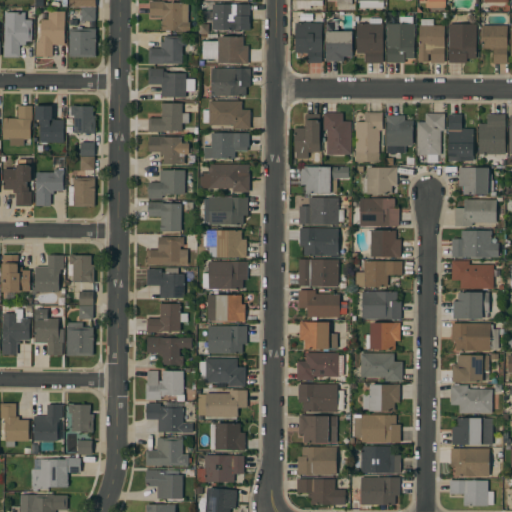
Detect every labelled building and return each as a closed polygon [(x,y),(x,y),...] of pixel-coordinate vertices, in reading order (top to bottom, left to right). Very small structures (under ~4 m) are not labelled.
[(322,0),(322,6),(310,5),(310,9),(296,8),(296,0),(322,0)] [(383,0),(383,8),(359,8),(359,0),(383,0)] [(444,0),(419,0),(419,8),(445,8),(444,0)] [(507,0),(507,2),(506,2),(506,6),(489,6),(489,12),(479,12),(479,2),(483,2),(483,0),(507,0)] [(149,1),(164,1),(164,3),(187,3),(187,22),(189,22),(189,31),(161,30),(161,16),(149,16),(149,1)] [(249,4),(249,18),(248,18),(248,21),(250,21),(249,30),(211,30),(212,4),(249,4)] [(81,7),(95,7),(95,21),(80,21),(81,7)] [(64,45),(53,45),(52,56),(47,56),(47,57),(42,57),(42,56),(35,56),(35,42),(38,42),(38,38),(40,39),(40,19),(48,19),(48,11),(64,11),(64,45)] [(24,12),(24,20),(31,20),(31,41),(25,41),(25,45),(19,45),(19,57),(3,57),(3,44),(4,44),(4,12),(24,12)] [(308,23),(308,17),(320,17),(320,23),(321,23),(321,63),(307,63),(307,53),(304,53),(304,58),(295,58),(295,53),(294,23),(308,23)] [(412,17),(412,24),(414,24),(414,59),(404,58),(404,63),(386,63),(386,24),(399,24),(399,17),(412,17)] [(381,18),(381,23),(383,23),(383,63),(364,63),(364,54),(356,54),(356,23),(368,23),(368,18),(381,18)] [(433,19),(433,25),(444,25),(444,63),(430,63),(430,54),(428,54),(428,62),(418,62),(418,25),(420,25),(420,19),(433,19)] [(338,21),(338,32),(352,31),(352,57),(343,57),(343,61),(325,61),(325,31),(326,31),(326,21),(338,21)] [(198,34),(199,24),(208,24),(208,34),(198,34)] [(448,24),(476,24),(476,58),(466,59),(466,63),(448,63),(448,24)] [(506,25),(506,64),(492,64),(492,49),(481,49),(481,25),(506,25)] [(95,28),(95,57),(68,56),(68,28),(95,28)] [(163,63),(163,64),(148,64),(148,48),(160,48),(160,42),(164,42),(164,35),(185,36),(185,45),(182,45),(182,64),(163,63)] [(218,36),(243,37),(243,46),(247,46),(247,63),(218,63),(218,59),(202,59),(202,41),(218,41),(218,36)] [(148,84),(148,68),(163,68),(163,71),(166,71),(166,73),(185,73),(185,79),(197,79),(197,91),(185,91),(185,97),(164,97),(164,87),(161,87),(161,84),(148,84)] [(250,68),(250,96),(210,95),(211,68),(250,68)] [(200,73),(209,73),(209,87),(200,87),(200,73)] [(241,101),(241,109),(250,110),(250,129),(232,129),(232,125),(208,125),(208,122),(202,122),(202,110),(208,110),(208,101),(241,101)] [(148,118),(161,118),(161,103),(181,103),(182,113),(188,113),(188,123),(181,123),(181,130),(172,131),(172,132),(169,132),(169,131),(163,131),(163,132),(148,132),(148,118)] [(32,105),(32,120),(30,120),(30,127),(32,127),(32,129),(30,129),(30,139),(23,139),(23,146),(9,146),(9,139),(2,139),(3,118),(17,118),(17,105),(32,105)] [(73,115),(70,115),(70,105),(75,105),(75,106),(92,106),(92,116),(95,116),(95,134),(90,134),(90,133),(73,133),(73,115)] [(52,106),(52,118),(53,118),(53,120),(63,120),(63,143),(39,143),(39,124),(38,124),(38,120),(35,120),(35,106),(52,106)] [(382,112),(382,130),(379,130),(378,162),(355,162),(355,157),(352,157),(352,151),(355,151),(355,121),(364,122),(364,112),(382,112)] [(351,155),(326,155),(326,130),(323,130),(323,113),(342,113),(342,121),(351,121),(351,155)] [(444,114),(444,131),(440,131),(440,155),(436,155),(436,162),(421,162),(421,155),(416,155),(416,122),(424,122),(425,113),(444,114)] [(319,152),(308,152),(308,158),(295,158),(295,152),(294,152),(294,128),(305,128),(305,114),(319,114),(319,152)] [(461,114),(461,129),(473,129),(473,161),(447,161),(448,114),(461,114)] [(505,114),(505,154),(478,154),(478,124),(486,124),(486,114),(505,114)] [(404,115),(404,120),(412,120),(413,146),(399,146),(399,156),(387,156),(387,146),(386,146),(385,115),(404,115)] [(249,133),(248,147),(247,147),(247,151),(234,151),(234,159),(203,158),(203,147),(204,147),(205,144),(202,144),(202,136),(210,136),(210,132),(249,133)] [(163,164),(163,155),(159,155),(160,152),(148,152),(148,136),(181,137),(181,144),(188,144),(188,151),(181,151),(180,155),(184,155),(184,164),(163,164)] [(94,142),(94,156),(80,156),(80,142),(94,142)] [(80,156),(94,156),(94,170),(80,170),(80,156)] [(15,206),(16,194),(13,193),(13,190),(2,190),(2,168),(16,168),(16,165),(17,165),(17,159),(31,159),(31,165),(30,165),(30,181),(27,181),(27,187),(28,187),(28,191),(31,191),(31,206),(15,206)] [(249,164),(249,192),(232,192),(232,188),(199,188),(199,172),(208,172),(208,164),(249,164)] [(300,166),(348,167),(348,178),(336,178),(336,192),(329,193),(305,193),(305,184),(300,185),(300,166)] [(397,185),(392,185),(391,194),(366,194),(366,193),(363,193),(363,178),(366,178),(366,167),(397,167),(397,185)] [(458,167),(488,168),(488,169),(490,169),(490,174),(491,174),(491,180),(493,180),(493,191),(488,191),(488,195),(463,194),(463,186),(458,186),(458,167)] [(53,172),(53,169),(63,169),(63,175),(62,175),(62,191),(53,191),(53,194),(50,194),(50,205),(35,205),(35,190),(36,190),(36,172),(53,172)] [(184,170),(184,194),(165,194),(165,195),(162,195),(162,199),(147,199),(147,182),(159,182),(159,170),(184,170)] [(73,177),(95,178),(94,207),(73,207),(73,177)] [(248,197),(248,215),(243,215),(243,225),(208,225),(208,223),(203,223),(203,199),(208,199),(208,196),(248,197)] [(298,224),(299,205),(308,206),(308,197),(338,198),(338,210),(343,210),(343,222),(338,222),(338,225),(298,224)] [(394,198),(394,208),(399,208),(398,226),(359,226),(359,198),(394,198)] [(496,200),(495,223),(471,223),(471,226),(454,226),(454,208),(463,208),(463,199),(496,200)] [(181,231),(160,231),(160,216),(147,216),(147,202),(162,202),(162,203),(181,203),(181,231)] [(338,228),(337,256),(303,256),(303,246),(299,246),(299,228),(338,228)] [(241,230),(241,239),(246,239),(246,257),(216,257),(216,246),(209,246),(209,230),(241,230)] [(395,239),(400,239),(400,257),(371,257),(371,251),(364,251),(364,231),(371,231),(371,230),(395,230),(395,239)] [(491,230),(491,243),(498,243),(498,257),(451,257),(451,239),(460,239),(460,230),(491,230)] [(183,237),(183,246),(180,246),(180,249),(187,249),(187,265),(147,264),(147,250),(157,250),(158,237),(183,237)] [(91,265),(94,265),(94,283),(89,283),(89,282),(72,282),(72,275),(67,275),(68,263),(69,263),(69,254),(74,254),(74,255),(91,255),(91,265)] [(17,255),(17,267),(22,267),(22,270),(29,270),(29,291),(20,291),(20,292),(2,292),(2,255),(17,255)] [(64,255),(64,269),(60,269),(60,274),(58,274),(58,292),(36,292),(36,295),(32,295),(32,287),(34,287),(34,267),(47,267),(47,255),(64,255)] [(298,259),(338,259),(338,287),(298,286),(298,259)] [(493,265),(492,289),(488,289),(488,290),(482,290),(482,289),(459,289),(459,280),(451,280),(451,260),(469,261),(469,264),(493,265)] [(247,262),(247,279),(242,279),(242,289),(208,289),(208,288),(202,288),(202,273),(208,273),(208,261),(247,262)] [(402,261),(402,275),(387,275),(387,287),(363,287),(363,285),(355,285),(355,272),(363,272),(363,261),(402,261)] [(184,298),(159,298),(159,285),(146,286),(146,269),(161,269),(161,272),(165,272),(165,268),(177,268),(178,274),(184,274),(184,298)] [(298,290),(315,290),(315,294),(318,294),(318,288),(330,288),(330,294),(339,294),(339,302),(347,302),(347,314),(339,314),(339,317),(307,317),(307,308),(298,308),(298,290)] [(93,291),(93,305),(78,305),(79,291),(93,291)] [(401,319),(362,319),(362,303),(357,303),(357,292),(362,292),(362,291),(397,291),(397,301),(401,301),(401,319)] [(452,319),(452,301),(457,301),(457,292),(488,292),(488,313),(482,313),(482,319),(452,319)] [(241,295),(241,304),(245,304),(245,321),(207,321),(207,295),(241,295)] [(160,319),(160,304),(180,304),(180,313),(187,313),(187,322),(180,322),(180,331),(170,331),(170,333),(168,333),(168,331),(161,331),(161,332),(146,332),(146,319),(160,319)] [(79,305),(93,306),(92,319),(78,319),(79,305)] [(14,313),(14,309),(22,309),(22,318),(30,318),(30,324),(29,324),(29,340),(20,340),(20,343),(16,343),(16,355),(1,355),(1,340),(2,340),(2,313),(14,313)] [(47,355),(47,342),(34,342),(34,309),(43,309),(43,318),(58,318),(58,329),(63,329),(63,342),(62,342),(62,355),(47,355)] [(299,321),(307,321),(307,322),(329,322),(329,333),(337,333),(337,348),(329,348),(329,349),(304,349),(304,340),(299,340),(299,321)] [(82,323),(82,327),(93,327),(92,356),(66,355),(66,327),(67,327),(67,322),(82,323)] [(400,322),(400,341),(395,341),(395,349),(370,350),(370,348),(366,348),(366,334),(370,334),(370,323),(400,322)] [(490,323),(490,325),(493,325),(493,329),(498,329),(498,349),(489,349),(489,351),(455,351),(455,341),(451,341),(451,323),(490,323)] [(246,326),(246,344),(242,344),(242,354),(207,353),(207,326),(246,326)] [(161,337),(161,338),(179,338),(191,338),(191,348),(179,348),(179,356),(183,356),(183,366),(177,366),(177,365),(161,365),(161,355),(158,355),(158,353),(146,353),(146,337),(161,337)] [(338,353),(338,355),(343,355),(343,375),(338,375),(338,377),(314,376),(314,380),(297,380),(297,361),(305,361),(305,352),(338,353)] [(393,353),(393,361),(402,362),(402,381),(385,381),(385,377),(360,377),(360,353),(393,353)] [(480,355),(480,353),(487,353),(487,355),(488,355),(488,372),(482,372),(482,383),(451,382),(451,363),(456,364),(456,355),(480,355)] [(237,358),(237,367),(245,367),(245,386),(228,386),(228,383),(204,382),(204,379),(198,379),(198,361),(204,361),(204,358),(237,358)] [(183,371),(183,394),(184,394),(184,401),(176,401),(176,395),(163,395),(163,396),(160,396),(160,400),(145,400),(145,383),(146,383),(147,371),(158,371),(158,380),(162,380),(162,371),(183,371)] [(337,384),(337,390),(343,390),(343,409),(336,409),(336,412),(302,411),(302,402),(298,402),(298,384),(337,384)] [(399,402),(394,402),(394,411),(369,411),(369,409),(363,409),(363,394),(369,394),(369,384),(399,384),(399,402)] [(491,414),(458,413),(458,405),(450,405),(450,385),(467,385),(467,389),(491,389),(491,414)] [(247,408),(237,408),(237,417),(205,417),(205,415),(197,415),(197,394),(205,394),(205,393),(225,393),(225,391),(229,391),(229,390),(247,390),(247,408)] [(0,403),(15,403),(16,416),(18,416),(18,420),(28,420),(28,441),(14,441),(14,447),(5,447),(5,441),(4,441),(4,418),(0,418),(0,403)] [(160,403),(160,406),(163,406),(163,408),(183,408),(182,423),(192,423),(192,433),(157,432),(158,419),(145,419),(146,403),(160,403)] [(62,404),(62,419),(59,419),(59,422),(57,422),(57,441),(33,441),(33,416),(47,416),(46,404),(62,404)] [(64,414),(68,414),(68,404),(73,404),(73,405),(89,405),(89,414),(93,414),(93,419),(92,419),(92,432),(71,432),(71,429),(64,429),(64,414)] [(298,415),(305,415),(305,416),(336,416),(336,442),(328,442),(328,443),(303,443),(303,434),(298,434),(298,415)] [(396,415),(395,424),(400,424),(400,443),(361,442),(361,437),(353,437),(354,417),(361,417),(361,415),(396,415)] [(492,418),(491,446),(451,445),(451,426),(456,426),(456,418),(492,418)] [(245,451),(215,450),(215,449),(209,449),(209,424),(240,424),(240,432),(245,433),(245,451)] [(77,454),(77,438),(84,438),(84,440),(92,440),(91,454),(77,454)] [(182,438),(182,454),(188,454),(188,465),(145,465),(145,450),(146,450),(146,449),(147,449),(147,450),(157,450),(157,438),(182,438)] [(361,446),(390,446),(390,455),(400,455),(400,473),(360,472),(361,446)] [(336,447),(336,475),(297,475),(297,456),(301,456),(301,447),(336,447)] [(488,449),(488,477),(454,476),(454,467),(449,467),(450,448),(488,449)] [(243,456),(243,474),(234,474),(234,482),(217,482),(217,486),(211,486),(211,482),(196,482),(196,468),(203,468),(204,455),(243,456)] [(31,489),(31,459),(65,460),(65,458),(80,458),(80,472),(68,472),(67,488),(48,487),(48,489),(31,489)] [(163,469),(163,470),(178,470),(178,475),(182,475),(182,499),(157,499),(157,486),(145,486),(145,469),(163,469)] [(399,477),(399,495),(395,495),(395,505),(360,505),(360,500),(352,500),(352,488),(360,488),(360,477),(399,477)] [(334,479),(334,489),(344,490),(344,491),(346,492),(346,496),(344,497),(346,499),(346,502),(344,503),(345,505),(310,505),(310,498),(307,498),(307,493),(296,493),(296,479),(334,479)] [(487,481),(487,491),(493,492),(493,505),(487,505),(487,506),(463,506),(463,495),(449,494),(449,480),(487,481)] [(235,509),(230,508),(229,511),(205,511),(200,511),(198,509),(198,505),(199,501),(201,498),(203,498),(203,493),(206,493),(207,489),(236,490),(235,509)] [(67,510),(55,510),(55,511),(24,511),(25,495),(33,495),(67,495),(67,510)]
